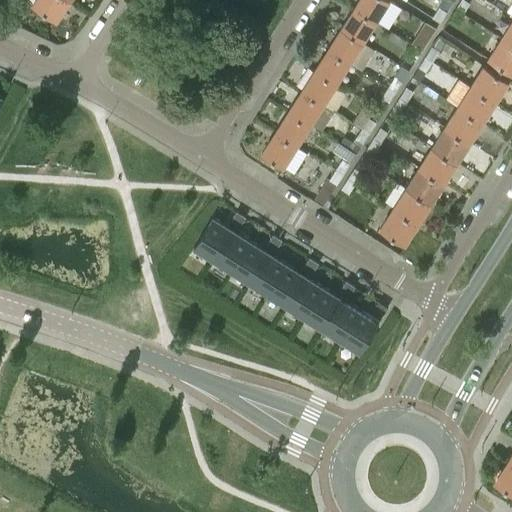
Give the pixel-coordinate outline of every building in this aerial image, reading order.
[(70,0),(34,0),(33,3),(58,19),(70,0)] [(389,0),(359,0),(355,7),(376,21),(390,0),(389,0)] [(452,1),(450,0),(443,0),(439,6),(446,11),(452,1)] [(460,0),(456,8),(463,13),(470,3),(465,0),(460,0)] [(439,6),(432,17),(439,22),(446,11),(439,6)] [(363,42),(376,21),(355,7),(341,28),(363,42)] [(456,8),(449,19),(456,24),(463,13),(456,8)] [(511,21),(501,38),(511,44),(511,21)] [(341,28),(328,49),(350,63),(363,42),(341,28)] [(433,46),(431,45),(424,58),(432,63),(440,51),(442,49),(449,54),(453,47),(439,38),(433,46)] [(511,44),(501,38),(488,59),(511,73),(511,44)] [(408,72),(422,49),(414,45),(407,57),(403,56),(397,65),(408,72)] [(315,69),(337,83),(350,63),(328,49),(315,69)] [(418,67),(419,68),(426,72),(432,63),(424,58),(418,67)] [(470,86),(496,103),(509,82),(483,66),(470,86)] [(315,69),(302,90),(324,104),(337,83),(315,69)] [(394,76),(388,86),(395,91),(402,80),(394,76)] [(395,91),(388,86),(381,97),(388,102),(395,91)] [(413,91),(406,86),(399,97),(407,102),(413,91)] [(457,107),(483,123),(496,103),(470,86),(457,107)] [(289,111),(310,125),(324,104),(302,90),(289,111)] [(407,102),(399,97),(392,108),(401,113),(407,102)] [(444,127),(470,143),(483,123),(457,107),(444,127)] [(297,145),(310,125),(289,111),(275,131),(297,145)] [(369,132),(376,122),(368,117),(361,128),(369,132)] [(373,138),(381,142),(387,132),(380,127),(373,138)] [(432,147),(457,163),(470,143),(444,127),(432,147)] [(369,132),(361,128),(355,138),(362,143),(369,132)] [(284,167),(297,145),(275,131),(262,153),(284,167)] [(373,138),(367,148),(374,153),(381,142),(373,138)] [(419,167),(445,183),(457,163),(432,147),(419,167)] [(336,170),(343,174),(350,164),(342,159),(336,170)] [(372,166),(362,159),(358,167),(368,173),(372,166)] [(347,179),(355,184),(363,172),(354,167),(347,179)] [(406,187),(432,203),(445,183),(419,167),(406,187)] [(329,180),(337,185),(343,174),(336,170),(329,180)] [(326,178),(322,184),(333,191),(337,185),(329,180),(326,178)] [(348,194),(335,214),(349,222),(363,200),(351,191),(355,184),(347,179),(341,189),(348,194)] [(393,207),(419,224),(432,203),(406,187),(393,207)] [(419,224),(393,207),(380,228),(406,244),(419,224)] [(232,218),(241,223),(246,216),(236,210),(232,218)] [(213,216),(194,246),(213,258),(232,228),(228,225),(213,216)] [(232,228),(237,231),(241,223),(232,218),(228,225),(232,228)] [(251,239),(237,231),(232,228),(213,258),(232,269),(251,239)] [(273,234),(269,241),(278,247),(282,239),(273,234)] [(232,269),(250,281),(269,251),(264,248),(251,239),(232,269)] [(278,247),(269,241),(264,248),(269,251),(274,254),(278,247)] [(274,254),(269,251),(250,281),(269,292),(287,262),(274,254)] [(310,257),(305,264),(315,270),(319,263),(310,257)] [(269,292),(287,304),(306,274),(301,271),(287,262),(269,292)] [(301,271),(306,274),(310,277),(315,270),(305,264),(301,271)] [(310,277),(306,274),(287,304),(305,315),(324,285),(310,277)] [(342,287),(351,293),(356,286),(346,280),(342,287)] [(337,294),(324,285),(305,315),(323,327),(342,297),(337,294)] [(342,297),(347,300),(351,293),(342,287),(337,294),(342,297)] [(323,327),(342,338),(360,308),(347,300),(342,297),(323,327)] [(388,306),(379,301),(374,308),(383,314),(388,306)] [(360,308),(342,338),(362,350),(380,320),(360,308)] [(511,463),(508,461),(494,483),(511,493),(511,463)]
